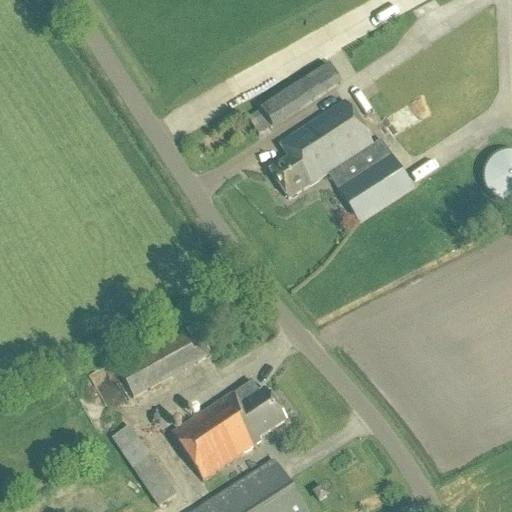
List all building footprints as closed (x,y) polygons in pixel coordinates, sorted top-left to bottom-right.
[(511,88),(511,75),(483,29),(397,82),(432,138),(511,88)] [(249,120),(260,137),(271,130),(270,130),(338,87),(327,69),(260,112),(260,113),(249,120)] [(268,174),(288,203),(326,177),(358,226),(410,191),(379,144),(371,149),(343,106),(278,150),(286,162),(268,174)] [(226,119),(214,127),(226,146),(238,138),(226,119)] [(494,204),(499,206),(504,208),(510,209),(511,208),(511,156),(508,157),(502,157),(496,160),(491,163),(488,167),(485,172),(483,178),(483,184),(484,190),(486,195),(489,200),(494,204)] [(182,337),(180,338),(117,373),(132,401),(209,358),(198,337),(186,344),(182,337)] [(286,423),(264,392),(258,396),(250,384),(171,438),(202,484),(260,444),(259,442),(286,423)] [(111,442),(159,511),(175,499),(128,431),(111,442)] [(121,511),(135,511),(143,508),(98,437),(81,447),(121,511)] [(304,511),(273,465),(200,511),(304,511)]
